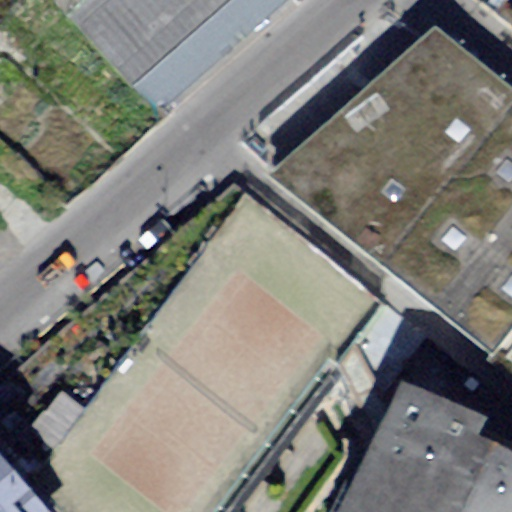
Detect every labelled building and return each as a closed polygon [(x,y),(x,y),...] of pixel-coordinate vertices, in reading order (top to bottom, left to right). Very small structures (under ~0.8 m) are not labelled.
[(70,0),(136,77),(226,0),(70,0)] [(511,327),(511,85),(435,24),(268,172),(489,352),(511,327)] [(106,511),(193,511),(374,267),(240,174),(39,431),(88,497),(106,511)] [(511,511),(511,455),(395,399),(339,511),(511,511)] [(0,511),(13,511),(7,505),(27,490),(0,459),(0,511)]
